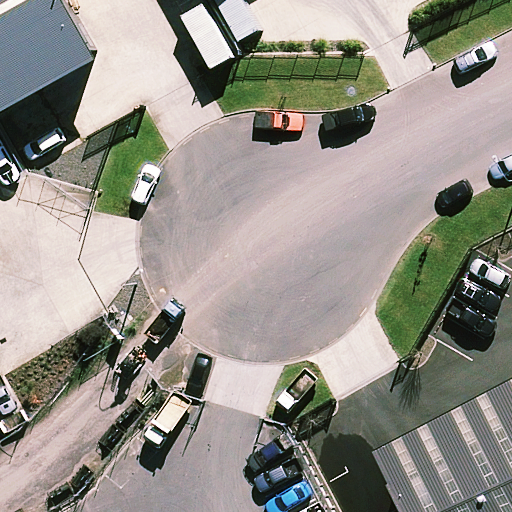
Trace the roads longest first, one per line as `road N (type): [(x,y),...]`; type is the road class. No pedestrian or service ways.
road 1 (unknown): [(256,233),(0,415)]
road 2 (unclassified): [(511,104),(256,233)]
